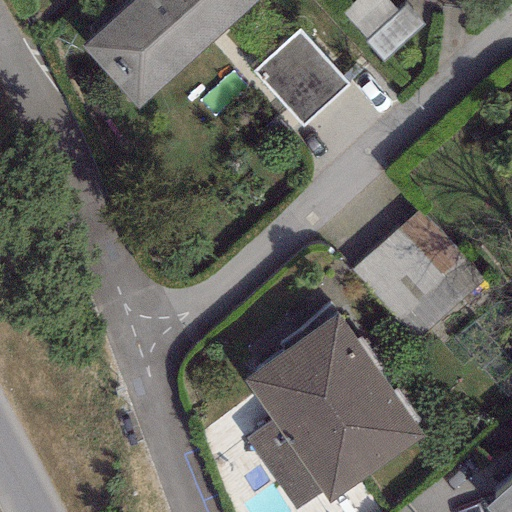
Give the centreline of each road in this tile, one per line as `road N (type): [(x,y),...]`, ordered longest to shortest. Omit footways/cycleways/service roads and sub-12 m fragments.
road 1 (residential): [(511,36),(134,367)]
road 2 (residential): [(134,367),(0,85)]
road 3 (residential): [(190,511),(134,367)]
